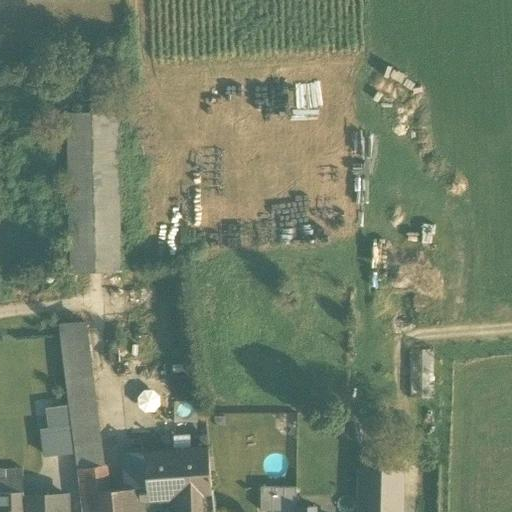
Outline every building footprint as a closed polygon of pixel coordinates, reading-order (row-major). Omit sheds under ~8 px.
[(68,113),(71,272),(120,271),(117,112),(68,113)] [(60,330),(66,379),(94,374),(88,326),(60,330)] [(431,399),(431,328),(407,327),(407,399),(431,399)] [(110,491),(94,374),(66,379),(69,405),(75,453),(77,469),(80,493),(110,491)] [(42,430),(46,457),(75,453),(69,405),(49,408),(52,429),(42,430)] [(208,457),(207,447),(145,450),(145,456),(148,502),(178,499),(211,497),(211,492),(208,457)] [(359,453),(359,469),(397,471),(397,454),(359,453)] [(148,502),(145,456),(122,457),(126,489),(133,511),(145,511),(144,501),(148,502)] [(21,469),(5,470),(5,479),(0,479),(0,511),(23,511),(23,500),(21,469)] [(359,469),(359,499),(387,500),(386,511),(402,511),(403,471),(397,471),(359,469)] [(260,511),(296,511),(296,488),(260,488),(260,511)] [(133,511),(126,489),(110,491),(80,493),(81,511),(133,511)] [(212,511),(211,497),(178,499),(178,511),(212,511)] [(66,511),(66,498),(23,500),(23,511),(66,511)] [(359,499),(358,511),(386,511),(387,500),(359,499)]
